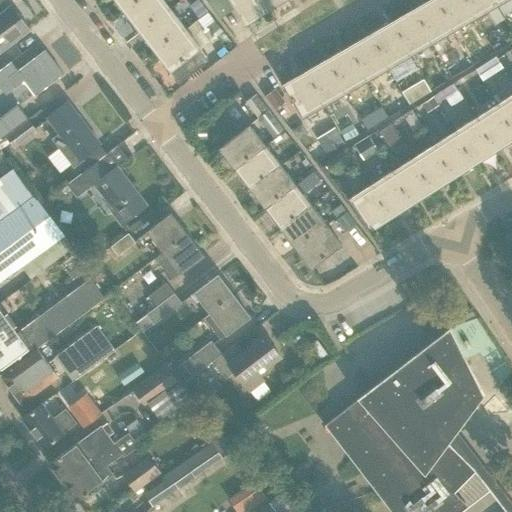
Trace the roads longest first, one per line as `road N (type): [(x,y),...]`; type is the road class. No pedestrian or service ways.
road 1 (residential): [(152,117),(228,64),(254,68),(381,0)]
road 2 (unclassified): [(308,310),(284,298),(152,117)]
road 3 (unclassified): [(308,310),(453,234)]
road 4 (unclassified): [(152,117),(66,0)]
